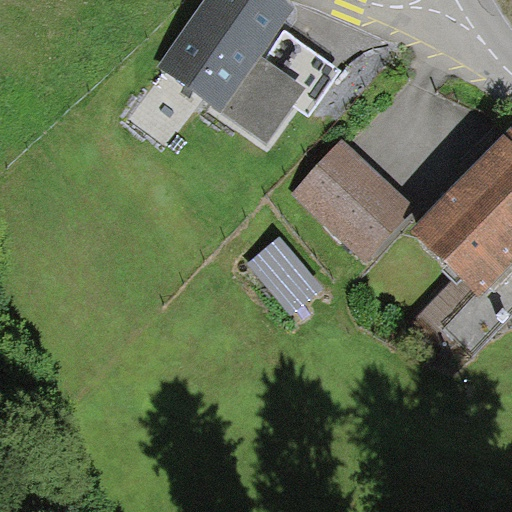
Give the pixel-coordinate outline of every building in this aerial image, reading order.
[(295,7),(284,0),(203,0),(156,68),(266,145),(293,106),(306,88),(265,59),(260,56),(295,7)] [(293,106),(308,116),(340,72),(285,32),(265,59),(306,88),(293,106)] [(511,128),(411,231),(482,299),(511,267),(511,128)] [(415,205),(341,139),(291,195),(366,261),(415,205)] [(280,237),(246,264),(290,317),(323,289),(280,237)]
